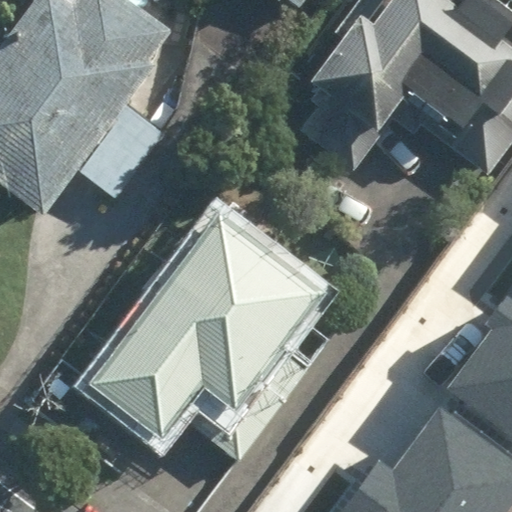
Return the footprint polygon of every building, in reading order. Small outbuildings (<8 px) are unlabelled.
[(59,0),(55,7),(46,0),(25,0),(0,32),(0,199),(30,223),(67,176),(106,207),(155,144),(121,118),(174,49),(110,0),(59,0)] [(246,0),(260,10),(266,0),(246,0)] [(511,14),(491,0),(350,0),(280,100),(355,153),(381,117),(477,185),(511,136),(511,14)] [(169,426),(233,472),(302,375),(274,355),(309,306),(192,223),(60,408),(141,465),(169,426)] [(511,281),(507,278),(439,377),(511,426),(511,281)] [(376,444),(328,511),(493,511),(511,485),(511,446),(438,396),(395,457),(376,444)]
